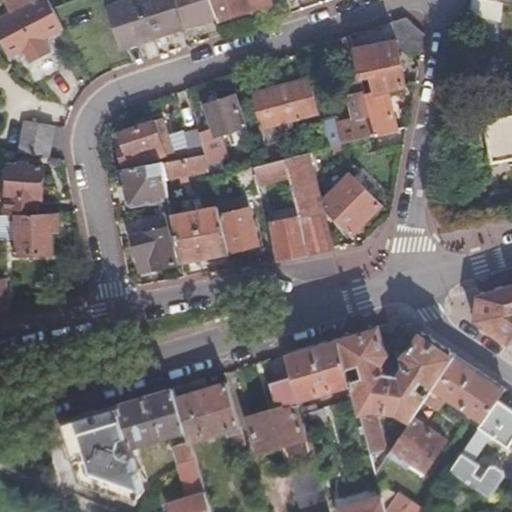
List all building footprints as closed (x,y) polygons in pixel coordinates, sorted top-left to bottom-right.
[(47,0),(10,0),(27,68),(52,54),(46,42),(64,32),(47,0)] [(182,27),(173,0),(134,0),(111,7),(124,46),(182,27)] [(173,0),(182,27),(183,27),(199,22),(201,23),(217,18),(211,0),(173,0)] [(276,3),(275,0),(211,0),(217,18),(218,22),(276,3)] [(495,2),(482,0),(471,0),(464,38),(499,44),(496,23),(500,3),(495,2)] [(405,19),(351,37),(377,138),(398,132),(388,91),(404,87),(398,52),(422,55),(426,37),(405,19)] [(367,119),(324,131),(328,149),(343,146),(377,138),(351,37),(336,42),(350,98),(357,96),(360,107),(364,106),(367,119)] [(311,81),(253,95),(270,164),(285,160),(288,160),(286,152),(282,153),(278,135),(292,131),(290,123),(320,116),(311,81)] [(236,96),(207,106),(212,121),(207,123),(210,131),(200,134),(207,156),(211,173),(213,178),(223,175),(220,163),(230,160),(221,135),(246,127),(236,96)] [(511,116),(484,122),(493,164),(511,160),(511,116)] [(462,118),(452,120),(454,133),(464,131),(462,118)] [(19,153),(49,158),(54,127),(26,121),(19,153)] [(186,135),(170,139),(164,121),(117,136),(128,171),(164,164),(207,156),(200,134),(200,132),(186,135)] [(328,149),(324,131),(322,125),(307,129),(313,153),(328,149)] [(305,155),(288,160),(285,160),(290,178),(301,218),(310,254),(326,251),(305,155)] [(211,173),(207,156),(164,164),(167,181),(211,173)] [(285,160),(270,164),(256,168),(261,184),(285,177),(286,180),(290,178),(285,160)] [(167,181),(164,164),(128,171),(125,172),(132,207),(170,200),(167,181)] [(41,169),(7,168),(8,215),(39,215),(39,205),(41,205),(41,169)] [(259,195),(252,169),(237,174),(244,199),(259,195)] [(382,207),(352,177),(324,203),(326,209),(353,236),(382,211),(380,210),(382,207)] [(175,228),(182,263),(226,254),(229,266),(233,265),(230,251),(222,217),(220,210),(199,214),(196,204),(187,206),(189,216),(174,218),(175,228)] [(222,217),(230,251),(259,243),(251,210),(246,211),(244,204),(233,207),(235,214),(222,217)] [(174,218),(173,214),(128,223),(140,265),(143,275),(156,272),(177,266),(167,230),(175,228),(174,218)] [(55,233),(55,215),(39,215),(8,215),(0,215),(0,240),(15,240),(15,254),(48,254),(48,233),(55,233)] [(310,254),(301,218),(272,224),(279,260),(310,254)] [(0,311),(9,310),(2,280),(0,280),(0,311)] [(511,287),(480,297),(478,321),(511,343),(511,287)] [(340,336),(347,368),(357,366),(360,376),(350,378),(351,384),(354,392),(354,399),(369,454),(386,449),(376,412),(391,410),(409,422),(412,418),(425,400),(430,393),(434,387),(456,355),(422,332),(403,359),(405,367),(400,374),(386,371),(382,361),(386,357),(378,324),(340,336)] [(299,403),(302,415),(314,410),(312,404),(305,405),(303,398),(351,384),(350,378),(347,368),(340,336),(283,352),(290,376),(299,403)] [(474,414),(495,381),(456,355),(434,387),(474,414)] [(249,418),(258,452),(304,438),(295,405),(299,403),(290,376),(268,382),(277,410),(249,418)] [(189,442),(240,426),(226,381),(174,397),(185,430),(189,442)] [(498,401),(506,389),(495,381),(474,414),(484,420),(498,401)] [(111,406),(61,422),(80,478),(139,498),(143,491),(133,459),(124,456),(122,446),(129,445),(130,448),(185,430),(174,397),(172,387),(111,406)] [(345,395),(346,401),(354,399),(354,392),(345,395)] [(441,401),(430,393),(425,400),(436,407),(441,401)] [(484,420),(480,427),(508,446),(511,440),(511,410),(498,401),(484,420)] [(409,422),(389,454),(406,465),(409,461),(425,472),(446,440),(412,418),(409,422)] [(321,419),(308,423),(312,438),(325,435),(321,419)] [(237,448),(246,445),(241,430),(233,433),(237,448)] [(173,511),(210,511),(206,495),(190,446),(174,451),(189,500),(172,505),(173,511)] [(450,471),(489,497),(503,477),(488,467),(480,477),(469,470),(474,462),(467,457),(472,449),(468,446),(450,471)] [(330,511),(316,463),(289,470),(301,511),(330,511)] [(422,511),(423,511),(396,494),(393,497),(379,488),(383,506),(385,511),(422,511)]
